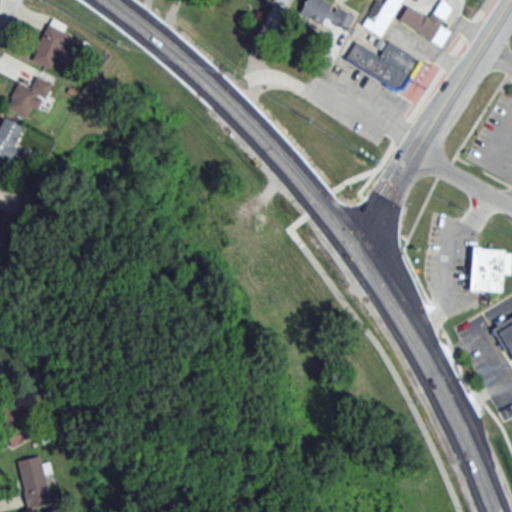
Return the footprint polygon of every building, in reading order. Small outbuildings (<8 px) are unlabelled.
[(304,0),(299,17),(346,33),(353,12),(316,0),(304,0)] [(383,0),(382,4),(374,0),(366,0),(355,21),(380,35),(390,17),(433,40),(451,7),(438,0),(437,0),(428,18),(400,3),(402,0),(383,0)] [(50,69),(54,59),(68,65),(74,51),(64,47),(68,35),(45,25),(31,62),(50,69)] [(392,91),(402,89),(419,61),(386,41),(378,54),(355,40),(342,60),(392,91)] [(4,109),(26,119),(31,107),(38,110),(50,84),(35,77),(30,89),(16,83),(4,109)] [(0,157),(12,163),(18,149),(12,146),(21,127),(0,117),(0,157)] [(468,290),(500,292),(503,249),(471,246),(468,290)] [(511,314),(489,326),(509,365),(511,363),(511,314)] [(36,436),(18,395),(0,402),(0,414),(7,430),(3,432),(10,447),(36,436)] [(49,504),(40,457),(16,461),(25,509),(49,504)]
